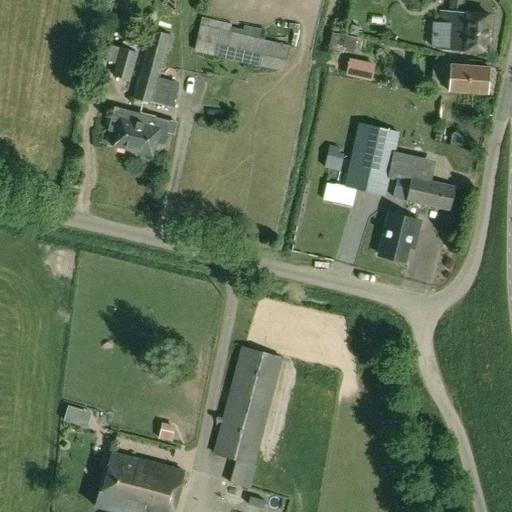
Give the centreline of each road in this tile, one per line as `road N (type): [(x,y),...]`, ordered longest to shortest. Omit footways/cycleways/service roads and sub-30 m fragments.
road 1 (unclassified): [(425,304),(0,205)]
road 2 (unclassified): [(511,88),(476,250),(455,291),(425,304)]
road 3 (unclassified): [(425,304),(423,357),(478,511)]
